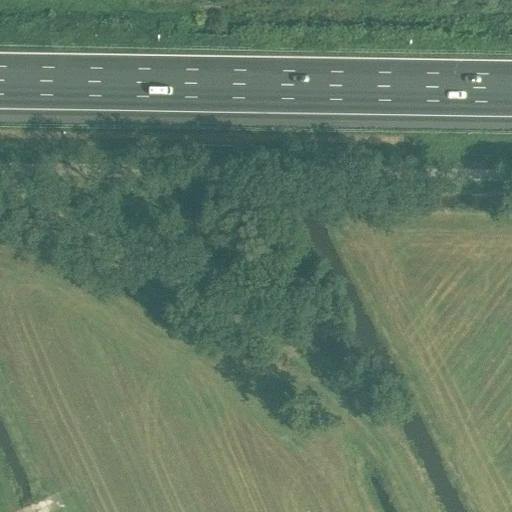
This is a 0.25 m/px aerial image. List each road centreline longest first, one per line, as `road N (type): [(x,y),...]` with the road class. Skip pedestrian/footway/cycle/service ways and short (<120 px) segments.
road 1 (unclassified): [(0,169),(511,178)]
road 2 (motorway): [(0,81),(511,89)]
road 3 (track): [(419,511),(361,405),(195,297)]
road 4 (track): [(167,280),(0,172)]
